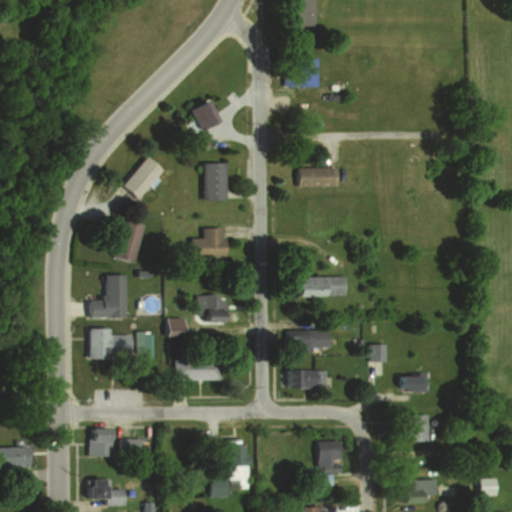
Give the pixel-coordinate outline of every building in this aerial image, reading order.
[(310,0),(288,0),(289,25),(311,25),(310,0)] [(281,58),(281,85),(311,85),(311,58),(281,58)] [(194,129),(210,119),(198,99),(182,109),(194,129)] [(114,184),(130,199),(156,170),(140,156),(114,184)] [(218,200),(218,162),(196,162),(196,200),(218,200)] [(330,167),(290,167),(290,186),(330,186),(330,167)] [(107,256),(127,262),(137,225),(117,219),(107,256)] [(183,256),(218,256),(218,227),(194,227),(194,237),(183,237),(183,256)] [(81,298),(81,315),(117,315),(117,273),(97,273),(97,298),(81,298)] [(288,294),(341,294),(341,274),(288,274),(288,294)] [(190,294),(190,320),(219,320),(219,294),(190,294)] [(174,316),(160,316),(160,334),(174,334),(174,316)] [(81,357),(106,357),(106,326),(81,326),(81,357)] [(322,328),(279,328),(279,349),(322,349),(322,328)] [(378,342),(362,342),(362,359),(378,359),(378,342)] [(168,378),(215,378),(215,357),(168,357),(168,378)] [(320,367),(279,367),(279,386),(320,386),(320,367)] [(419,389),(419,372),(391,372),(391,389),(419,389)] [(421,413),(391,413),(391,437),(421,437),(421,413)] [(107,455),(107,427),(83,427),(83,455),(107,455)] [(333,439),(310,439),(310,471),(333,471),(333,439)] [(219,476),(201,477),(202,495),(220,495),(220,480),(230,479),(230,487),(239,487),(237,441),(218,442),(219,476)] [(23,445),(0,444),(0,463),(23,464),(23,445)] [(326,484),(325,474),(313,474),(313,484),(326,484)] [(97,505),(118,504),(118,487),(105,487),(105,477),(79,477),(79,497),(97,496),(97,505)] [(431,499),(430,478),(392,478),(393,499),(431,499)]
